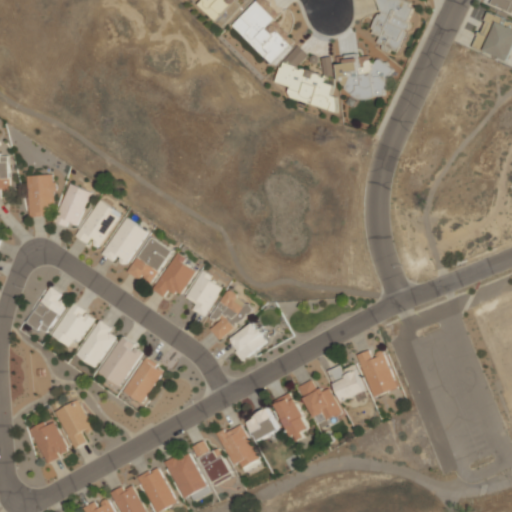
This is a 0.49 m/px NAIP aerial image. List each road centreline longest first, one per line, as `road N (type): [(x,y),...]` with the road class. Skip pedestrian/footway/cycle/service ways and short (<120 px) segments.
road 1 (residential): [(511,257),(401,301),(23,505)]
road 2 (residential): [(23,505),(5,476),(0,399),(2,320),(29,257),(60,258),(188,347),(224,398)]
road 3 (residential): [(456,0),(376,183),(378,241),(401,301)]
